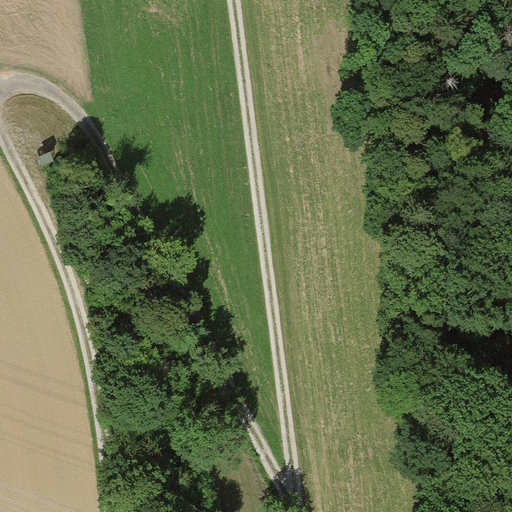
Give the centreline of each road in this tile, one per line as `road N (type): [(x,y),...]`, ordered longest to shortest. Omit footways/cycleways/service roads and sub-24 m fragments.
road 1 (track): [(288,511),(94,139),(45,90),(19,82),(0,88)]
road 2 (track): [(292,511),(226,0)]
road 3 (track): [(109,511),(72,295),(0,137)]
